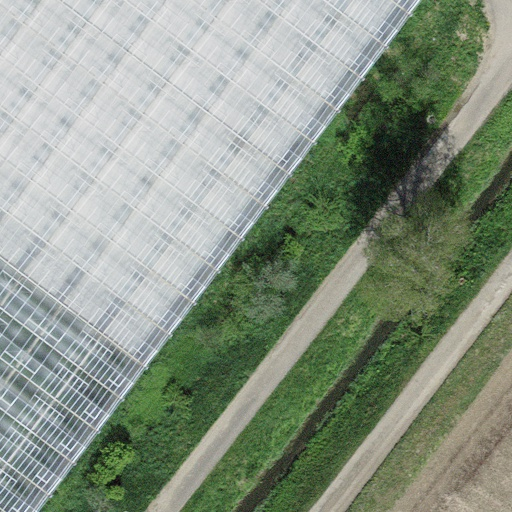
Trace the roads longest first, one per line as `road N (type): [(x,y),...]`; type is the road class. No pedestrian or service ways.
road 1 (track): [(151,511),(511,42)]
road 2 (track): [(511,291),(344,511)]
